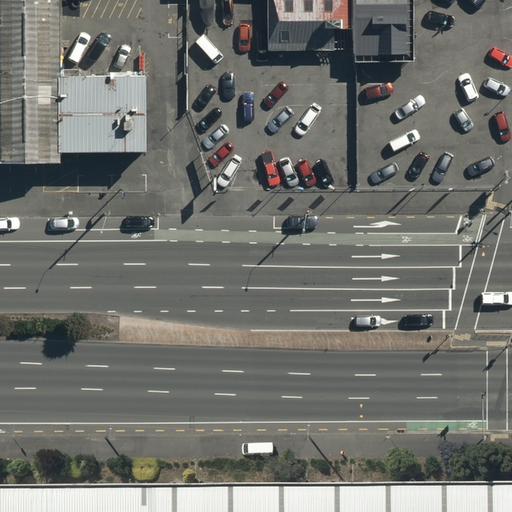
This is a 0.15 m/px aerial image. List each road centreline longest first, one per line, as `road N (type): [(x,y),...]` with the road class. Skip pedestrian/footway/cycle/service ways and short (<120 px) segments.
road 1 (primary): [(0,277),(511,276)]
road 2 (primary): [(511,381),(0,380)]
